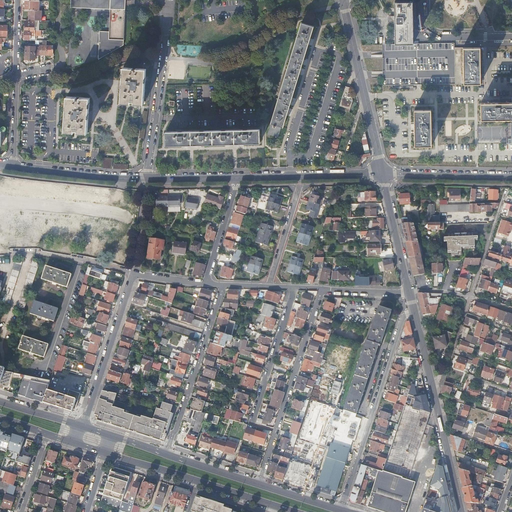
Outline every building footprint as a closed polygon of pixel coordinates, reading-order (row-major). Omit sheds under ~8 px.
[(25,0),(25,10),(29,10),(41,10),(42,10),(42,9),(38,8),(38,5),(40,5),(40,0),(38,0),(25,0)] [(126,5),(126,0),(70,0),(70,8),(71,8),(71,7),(111,9),(110,32),(100,31),(99,60),(123,46),(123,40),(124,40),(126,5)] [(415,44),(415,43),(413,43),(413,0),(395,1),(395,15),(395,22),(396,44),(415,44)] [(464,5),(461,0),(453,0),(457,9),(464,5)] [(29,10),(29,20),(41,20),(41,10),(29,10)] [(25,21),(25,30),(35,30),(35,21),(25,21)] [(301,22),(268,134),(278,137),(281,126),(283,127),(314,26),(301,22)] [(0,37),(4,38),(5,38),(8,38),(8,25),(0,24),(0,37)] [(41,35),(41,30),(35,30),(25,30),(25,36),(24,36),(24,39),(25,39),(25,40),(36,40),(37,35),(41,35)] [(382,84),(454,83),(453,47),(453,42),(415,43),(415,44),(396,44),(381,45),(382,84)] [(35,55),(39,55),(39,54),(40,46),(26,46),(25,59),(35,59),(35,55)] [(462,83),(462,47),(453,47),(454,83),(462,83)] [(462,47),(462,83),(480,82),(480,70),(480,47),(462,47)] [(135,101),(135,102),(144,102),(147,68),(137,68),(134,68),(134,69),(137,70),(134,70),(134,68),(124,67),(121,101),(131,101),(131,100),(135,101)] [(350,88),(346,86),(339,109),(346,111),(349,112),(353,100),(352,100),(351,96),(352,95),(352,94),(352,93),(351,93),(350,93),(349,93),(348,94),(350,88)] [(78,130),(78,131),(88,132),(90,98),(81,97),(80,99),(77,99),(77,97),(67,96),(65,130),(75,131),(75,130),(78,130)] [(511,101),(508,102),(481,102),(481,119),(508,119),(511,118),(511,101)] [(431,145),(431,109),(414,109),(415,127),(415,145),(431,145)] [(337,122),(335,121),(333,126),(335,126),(347,130),(350,122),(347,121),(347,119),(344,118),(343,120),(341,119),(339,125),(337,124),(337,122)] [(335,131),(334,135),(336,136),(336,137),(340,138),(342,132),(343,133),(344,130),(335,128),(334,130),(335,131)] [(227,130),(223,144),(260,143),(260,129),(227,130)] [(356,129),(347,158),(351,159),(354,148),(353,148),(355,143),(358,144),(362,132),(357,130),(357,129),(356,129)] [(223,144),(227,130),(166,132),(166,145),(223,144)] [(334,136),(331,135),(327,146),(336,149),(339,141),(334,139),(334,136)] [(336,149),(327,146),(325,153),(328,154),(327,157),(334,159),(336,149)] [(357,154),(354,165),(359,165),(362,157),(369,155),(370,153),(370,152),(365,153),(361,154),(361,155),(357,154)] [(102,168),(112,168),(113,158),(103,157),(102,168)] [(460,189),(447,190),(447,193),(449,193),(449,200),(454,200),(454,199),(460,199),(460,189)] [(489,190),(489,199),(497,200),(498,190),(489,190)] [(364,196),(364,197),(364,201),(376,200),(376,196),(375,196),(375,192),(360,192),(360,196),(364,196)] [(270,194),(268,201),(279,204),(281,197),(270,194)] [(312,194),(309,202),(320,205),(323,198),(312,194)] [(408,194),(399,194),(400,204),(409,204),(408,194)] [(169,207),(169,195),(157,196),(157,207),(169,207)] [(181,195),(169,195),(169,207),(181,206),(181,195)] [(207,195),(204,204),(222,209),(224,201),(223,201),(224,197),(219,196),(219,198),(207,195)] [(199,198),(187,196),(186,207),(197,210),(199,198)] [(238,206),(247,209),(250,199),(241,196),(238,206)] [(279,204),(268,201),(265,209),(276,212),(279,204)] [(320,205),(309,202),(307,209),(311,211),(310,216),(316,218),(320,205)] [(447,205),(440,205),(440,208),(440,212),(471,211),(471,212),(492,212),(492,209),(496,209),(497,206),(498,206),(499,203),(447,205)] [(425,219),(425,223),(428,223),(440,223),(440,218),(440,215),(438,215),(438,216),(434,216),(434,204),(428,204),(428,219),(427,219),(425,219)] [(238,206),(237,206),(235,211),(245,214),(247,209),(238,206)] [(365,217),(376,217),(375,207),(365,207),(365,217)] [(234,212),(231,223),(240,226),(243,215),(234,212)] [(510,229),(511,229),(511,226),(511,225),(502,221),(496,234),(506,238),(510,229)] [(329,225),(328,230),(332,231),(332,230),(337,231),(338,223),(333,222),(333,226),(329,225)] [(258,232),(269,236),(272,226),(261,223),(258,232)] [(299,233),(310,236),(314,227),(303,223),(299,233)] [(402,223),(406,242),(417,242),(413,227),(420,227),(419,223),(408,223),(402,223)] [(209,227),(205,240),(209,242),(209,239),(213,240),(215,232),(213,231),(214,228),(209,227)] [(226,237),(227,237),(233,239),(235,240),(238,230),(229,227),(226,237)] [(354,238),(354,231),(337,231),(338,242),(344,242),(344,238),(354,238)] [(370,238),(370,244),(380,244),(379,231),(360,231),(361,238),(370,238)] [(266,245),(269,236),(258,232),(255,241),(266,245)] [(307,246),(310,236),(299,233),(297,242),(307,246)] [(478,234),(445,234),(445,241),(447,241),(447,251),(451,251),(451,256),(454,256),(454,255),(457,254),(457,253),(461,253),(461,249),(475,249),(474,241),(478,241),(478,234)] [(151,238),(148,257),(160,259),(162,249),(163,249),(164,240),(151,238)] [(226,240),(225,239),(224,244),(225,244),(224,246),(226,247),(235,250),(237,243),(232,242),(226,240)] [(193,241),(190,250),(198,252),(200,244),(193,241)] [(175,242),(173,252),(186,254),(187,243),(175,242)] [(417,242),(406,242),(414,276),(424,274),(417,242)] [(370,244),(367,244),(367,255),(377,254),(377,253),(381,253),(381,244),(380,244),(370,244)] [(510,248),(505,246),(502,255),(511,258),(511,257),(511,254),(508,253),(510,248)] [(502,255),(490,251),(489,256),(510,263),(511,258),(502,255)] [(249,263),(260,267),(262,259),(251,255),(249,263)] [(292,256),(290,264),(301,267),(303,259),(292,256)] [(479,265),(481,259),(465,258),(462,268),(464,269),(464,267),(467,268),(467,265),(479,265)] [(3,301),(17,259),(16,259),(3,301)] [(17,259),(3,301),(9,303),(22,261),(17,259)] [(18,306),(25,308),(40,261),(33,259),(18,306)] [(392,259),(382,261),(385,270),(394,268),(392,259)] [(497,263),(485,259),(483,264),(488,266),(490,267),(489,268),(491,268),(491,267),(493,268),(490,276),(489,280),(491,281),(495,269),(497,263)] [(196,263),(193,274),(196,274),(196,276),(199,277),(199,276),(202,276),(206,265),(196,263)] [(257,274),(260,267),(249,263),(246,271),(257,274)] [(432,263),(432,273),(442,273),(442,264),(432,263)] [(301,267),(290,264),(287,271),(298,275),(301,267)] [(46,265),(42,278),(67,287),(72,274),(46,265)] [(223,266),(220,277),(228,280),(229,278),(230,278),(233,269),(223,266)] [(329,275),(330,270),(322,268),(320,280),(329,282),(330,276),(329,275)] [(310,270),(307,281),(312,283),(316,272),(310,270)] [(349,272),(338,272),(335,272),(334,280),(338,280),(338,281),(349,281),(349,272)] [(357,274),(355,274),(355,285),(369,285),(380,284),(379,277),(369,278),(357,277),(357,274)] [(465,279),(459,277),(456,287),(464,290),(467,280),(466,280),(465,279)] [(478,287),(488,290),(490,283),(490,282),(488,282),(485,281),(483,280),(483,278),(482,278),(481,279),(478,287)] [(510,300),(511,293),(511,281),(506,279),(500,296),(510,300)] [(115,295),(119,284),(111,282),(110,282),(107,292),(108,292),(115,295)] [(141,291),(141,293),(142,293),(146,295),(152,296),(154,291),(147,288),(148,285),(143,283),(141,291)] [(490,283),(488,290),(496,293),(498,287),(498,285),(497,285),(494,284),(490,283)] [(174,298),(176,290),(177,289),(171,287),(167,296),(174,298)] [(202,289),(199,297),(208,300),(211,292),(202,289)] [(228,290),(227,298),(237,299),(238,291),(228,290)] [(265,299),(278,304),(281,295),(268,291),(265,299)] [(113,302),(115,295),(108,292),(105,299),(113,302)] [(431,306),(434,305),(436,305),(438,305),(442,294),(436,293),(418,292),(421,308),(431,306)] [(146,295),(142,293),(141,294),(136,293),(134,298),(133,298),(132,300),(133,300),(133,302),(143,305),(146,295)] [(301,304),(309,307),(313,295),(305,293),(303,296),(303,297),(302,297),(301,298),(302,299),(301,304)] [(232,310),(234,310),(237,310),(238,299),(237,299),(227,298),(225,298),(224,306),(232,307),(232,310)] [(196,306),(205,309),(208,302),(199,299),(196,306)] [(35,300),(31,313),(54,320),(59,308),(35,300)] [(111,304),(100,301),(97,311),(100,312),(107,315),(111,304)] [(326,302),(324,308),(331,311),(334,304),(326,302)] [(473,310),(487,315),(490,306),(476,302),(473,310)] [(265,303),(261,314),(265,316),(266,316),(271,317),(275,306),(265,303)] [(442,303),(436,319),(448,323),(454,307),(442,303)] [(131,304),(127,316),(138,320),(142,308),(131,304)] [(205,313),(206,309),(205,309),(196,306),(192,304),(190,310),(194,311),(194,312),(202,315),(203,312),(205,313)] [(436,313),(438,305),(436,305),(434,305),(431,306),(421,308),(423,315),(436,313)] [(366,340),(343,410),(353,413),(356,414),(378,346),(380,346),(392,310),(379,306),(367,341),(366,340)] [(142,308),(138,320),(149,323),(151,318),(153,312),(142,308)] [(220,312),(219,318),(228,320),(230,315),(233,316),(234,310),(232,310),(225,308),(224,313),(220,312)] [(296,317),(305,320),(308,313),(303,311),(304,310),(299,308),(296,316),(295,316),(295,317),(296,317)] [(493,317),(496,318),(499,310),(491,308),(488,315),(493,317)] [(496,318),(494,323),(497,324),(498,320),(499,320),(500,319),(504,321),(506,313),(500,311),(499,310),(496,318)] [(185,311),(181,321),(204,328),(206,323),(193,319),(194,314),(185,311)] [(107,315),(100,312),(97,321),(106,324),(109,315),(107,315)] [(328,324),(333,325),(335,321),(329,319),(331,315),(322,313),(320,320),(328,323),(328,324)] [(504,321),(503,323),(504,323),(505,322),(511,324),(511,314),(506,313),(504,321)] [(290,315),(287,325),(290,326),(293,319),(295,320),(297,321),(295,326),(303,328),(305,320),(296,317),(293,316),(290,315)] [(76,319),(72,317),(70,322),(75,323),(74,325),(81,327),(84,318),(77,316),(76,319)] [(272,329),(276,319),(271,317),(266,316),(264,321),(262,327),(266,329),(267,327),(272,329)] [(128,317),(125,326),(136,330),(139,331),(140,329),(135,328),(137,320),(128,317)] [(466,317),(464,323),(468,325),(469,322),(473,323),(474,320),(466,317)] [(151,318),(149,323),(164,328),(183,334),(185,329),(151,318)] [(231,336),(236,322),(228,320),(219,318),(217,324),(226,326),(224,334),(231,336)] [(406,322),(401,336),(406,335),(412,334),(409,322),(406,322)] [(106,331),(107,325),(96,323),(95,329),(106,331)] [(480,336),(484,324),(479,323),(474,336),(478,337),(478,338),(477,338),(475,342),(474,345),(477,345),(480,338),(480,336)] [(489,326),(484,324),(480,336),(481,337),(485,338),(488,329),(488,328),(489,326)] [(317,330),(330,335),(331,331),(328,330),(328,328),(319,325),(317,330)] [(136,330),(125,326),(123,334),(132,337),(134,331),(136,331),(136,330)] [(185,329),(184,335),(189,337),(193,338),(195,332),(189,330),(185,329)] [(326,338),(329,339),(330,335),(317,330),(314,339),(322,341),(323,337),(326,338)] [(444,335),(433,338),(436,349),(447,346),(446,341),(451,342),(453,334),(443,330),(444,335)] [(489,337),(487,340),(490,341),(492,342),(495,343),(496,343),(499,333),(500,332),(496,331),(494,335),(493,338),(489,337)] [(224,334),(218,332),(214,344),(222,346),(224,347),(226,342),(227,342),(228,340),(231,341),(233,337),(231,336),(224,334)] [(503,343),(502,345),(506,347),(508,347),(511,341),(509,340),(511,335),(503,333),(503,334),(502,335),(501,335),(500,337),(499,340),(501,341),(501,340),(503,341),(503,343)] [(300,337),(291,334),(291,335),(292,336),(291,337),(290,337),(288,342),(298,345),(300,337)] [(412,334),(406,335),(406,339),(402,340),(403,341),(402,342),(404,352),(415,349),(412,334)] [(90,343),(99,345),(101,337),(93,335),(90,343)] [(21,341),(18,351),(44,359),(49,344),(23,336),(22,340),(21,340),(21,341)] [(132,339),(123,336),(120,345),(128,348),(132,339)] [(260,336),(257,343),(260,344),(268,347),(271,338),(266,336),(265,338),(260,336)] [(161,338),(159,343),(159,344),(166,346),(168,340),(161,338)] [(240,349),(243,340),(236,338),(235,340),(232,350),(236,351),(239,352),(239,351),(240,349)] [(247,340),(243,339),(243,340),(240,349),(250,352),(251,348),(249,347),(249,348),(246,347),(247,340)] [(187,340),(184,349),(193,351),(196,342),(195,342),(195,340),(194,340),(194,342),(187,340)] [(308,349),(318,352),(318,351),(317,350),(319,343),(311,340),(308,349)] [(487,340),(486,340),(485,343),(484,343),(481,351),(486,353),(490,341),(487,340)] [(90,343),(85,341),(84,345),(88,347),(87,348),(89,348),(88,351),(96,354),(99,345),(90,343)] [(462,341),(459,349),(472,353),(474,345),(462,341)] [(490,341),(486,353),(491,354),(495,343),(492,342),(490,341)] [(214,344),(211,343),(208,353),(217,356),(217,354),(220,355),(222,351),(221,350),(222,346),(214,344)] [(67,346),(62,344),(59,354),(62,355),(64,356),(67,346)] [(266,352),(268,347),(260,344),(258,352),(263,353),(264,351),(266,352)] [(130,350),(120,347),(116,357),(126,361),(130,350)] [(497,350),(495,356),(506,359),(510,348),(508,347),(506,347),(505,350),(504,349),(503,352),(497,350)] [(250,352),(240,349),(239,351),(249,354),(249,355),(252,356),(253,354),(254,354),(254,355),(256,356),(255,360),(256,360),(255,364),(262,366),(265,356),(250,352)] [(318,352),(308,349),(307,353),(314,356),(313,357),(315,357),(314,361),(315,361),(318,363),(321,363),(324,354),(318,352)] [(239,352),(236,351),(233,360),(229,359),(228,361),(235,364),(239,352)] [(178,360),(187,363),(190,355),(180,352),(179,357),(175,356),(174,359),(178,360)] [(283,352),(280,360),(289,363),(292,355),(283,352)] [(96,356),(88,353),(85,362),(94,364),(96,356)] [(145,370),(149,372),(151,368),(152,364),(151,364),(154,358),(144,355),(143,361),(148,362),(145,370)] [(216,357),(208,355),(205,364),(213,367),(216,357)] [(472,361),(459,356),(455,368),(463,370),(466,361),(468,362),(468,363),(471,364),(472,361)] [(479,358),(474,356),(472,361),(471,364),(477,365),(479,358)] [(126,361),(116,357),(114,357),(113,362),(123,365),(123,367),(124,367),(126,361)] [(417,367),(419,367),(417,358),(403,357),(402,366),(394,364),(391,375),(392,375),(400,378),(404,367),(405,367),(409,368),(416,369),(417,367)] [(317,365),(318,363),(315,361),(314,361),(305,358),(302,366),(303,367),(307,368),(309,363),(317,365)] [(184,373),(187,363),(178,360),(176,364),(178,365),(175,372),(181,373),(181,372),(184,373)] [(84,369),(83,372),(90,375),(93,366),(85,364),(83,369),(84,369)] [(251,365),(248,373),(258,377),(261,368),(251,365)] [(511,369),(498,365),(497,368),(509,372),(508,376),(511,377),(511,369)] [(217,369),(206,366),(204,374),(214,378),(217,369)] [(485,367),(482,375),(491,378),(494,370),(485,367)] [(15,372),(5,370),(0,385),(0,389),(4,391),(5,387),(6,387),(7,387),(9,386),(10,385),(15,372)] [(115,384),(118,385),(122,374),(118,372),(110,370),(107,378),(112,379),(116,381),(115,384)] [(496,372),(493,381),(502,383),(505,372),(503,371),(502,373),(499,372),(498,373),(496,372)] [(123,375),(121,382),(129,385),(131,380),(129,379),(130,375),(124,373),(123,373),(122,375),(123,375)] [(180,386),(182,378),(167,373),(165,377),(169,378),(169,379),(171,380),(169,385),(174,386),(175,384),(180,386)] [(29,375),(25,374),(18,395),(22,396),(27,380),(29,375)] [(310,386),(313,387),(317,375),(314,374),(312,380),(298,376),(296,381),(297,382),(305,385),(310,386)] [(50,380),(29,375),(27,380),(22,396),(43,402),(46,394),(47,390),(50,380)] [(253,387),(255,378),(245,375),(242,383),(253,387)] [(400,378),(392,375),(392,377),(391,379),(390,383),(397,385),(400,378)] [(209,379),(200,376),(197,385),(206,388),(209,379)] [(285,382),(277,379),(274,389),(275,389),(282,392),(285,382)] [(410,389),(412,382),(403,379),(403,382),(408,384),(407,388),(410,389)] [(303,393),(305,385),(297,382),(295,389),(299,390),(298,391),(303,393)] [(445,382),(441,394),(449,396),(453,384),(445,382)] [(397,385),(390,383),(389,387),(388,389),(388,391),(398,394),(400,390),(396,389),(397,385)] [(309,400),(309,399),(313,387),(310,386),(307,394),(304,393),(302,398),(309,400)] [(466,394),(479,398),(481,390),(469,386),(467,391),(466,394)] [(247,398),(249,392),(234,387),(230,399),(244,403),(246,397),(247,398)] [(199,388),(198,393),(201,394),(200,396),(205,398),(207,391),(199,388)] [(279,408),(284,392),(282,392),(275,389),(273,396),(272,399),(270,405),(278,407),(279,408)] [(67,396),(47,390),(46,394),(43,402),(50,405),(72,412),(73,410),(75,410),(80,393),(69,390),(67,396)] [(167,390),(163,402),(165,402),(171,404),(173,399),(174,399),(176,393),(167,390)] [(483,402),(491,404),(493,393),(486,391),(483,402)] [(106,397),(100,395),(95,416),(96,417),(97,422),(142,436),(149,439),(151,439),(153,437),(154,440),(163,444),(174,413),(171,412),(173,404),(171,404),(165,402),(162,409),(158,408),(155,420),(143,416),(143,418),(126,412),(126,410),(116,407),(114,407),(115,405),(118,394),(108,392),(106,397)] [(384,400),(395,403),(396,403),(398,396),(387,392),(384,400)] [(407,397),(405,404),(430,413),(426,395),(416,397),(408,394),(407,397)] [(505,401),(504,400),(502,405),(501,410),(499,415),(508,418),(508,419),(510,412),(507,411),(511,398),(509,397),(510,395),(507,394),(506,396),(506,397),(505,401)] [(492,407),(501,410),(502,405),(504,398),(500,397),(498,396),(494,395),(491,404),(493,405),(492,407)] [(205,401),(194,398),(190,409),(191,410),(201,412),(205,401)] [(294,399),(292,407),(301,410),(304,402),(294,399)] [(309,400),(303,416),(309,418),(315,401),(309,399),(309,400)] [(393,408),(402,411),(404,406),(401,405),(396,403),(395,403),(393,408)] [(467,417),(471,406),(469,405),(461,403),(457,414),(467,417)] [(242,404),(239,411),(247,413),(249,406),(242,404)] [(276,411),(278,407),(270,405),(268,404),(265,414),(272,416),(274,411),(276,411)] [(371,493),(367,506),(383,511),(405,511),(415,482),(411,481),(408,480),(412,468),(419,448),(430,413),(405,404),(404,405),(404,406),(402,411),(398,424),(396,431),(394,437),(393,440),(391,445),(391,447),(386,459),(384,466),(382,471),(378,470),(377,476),(371,493)] [(190,409),(186,408),(182,419),(187,420),(191,410),(190,409)] [(343,410),(340,409),(338,415),(351,419),(353,413),(343,410)] [(206,413),(201,412),(191,410),(187,420),(186,424),(194,426),(192,431),(199,433),(204,418),(206,413)] [(235,411),(232,410),(229,419),(230,419),(233,420),(240,422),(243,413),(235,411)] [(381,411),(378,418),(388,421),(390,414),(381,411)] [(326,458),(345,464),(350,449),(356,450),(367,417),(356,414),(353,413),(351,419),(345,437),(348,438),(345,447),(331,442),(326,458)] [(263,419),(257,417),(256,422),(266,425),(267,423),(269,423),(270,422),(271,422),(273,416),(272,416),(265,414),(263,419)] [(499,415),(494,414),(491,423),(490,427),(489,429),(494,431),(494,430),(496,425),(498,420),(505,423),(505,424),(506,425),(508,418),(499,415)] [(386,428),(388,421),(378,418),(376,425),(378,425),(386,428)] [(453,428),(462,431),(466,420),(462,418),(461,421),(456,419),(453,428)] [(291,446),(293,447),(301,423),(295,421),(291,434),(289,434),(288,437),(282,435),(282,437),(281,437),(280,442),(288,445),(289,440),(292,441),(291,446)] [(378,425),(376,431),(384,433),(386,428),(378,425)] [(479,428),(476,427),(473,436),(485,440),(489,429),(490,427),(486,426),(486,427),(480,426),(479,428)] [(272,431),(257,427),(255,430),(270,435),(272,431)] [(0,450),(7,452),(12,436),(5,434),(5,432),(0,429),(0,450)] [(489,429),(485,440),(484,442),(493,445),(498,431),(494,430),(494,431),(489,429)] [(388,439),(393,440),(394,437),(391,436),(384,433),(376,431),(375,430),(372,438),(387,443),(388,439)] [(25,438),(13,434),(12,436),(7,452),(5,458),(17,462),(18,457),(19,456),(25,438)] [(185,441),(195,445),(198,435),(195,434),(195,435),(194,435),(193,436),(187,434),(185,441)] [(468,441),(460,438),(451,435),(454,450),(463,453),(468,441)] [(210,447),(212,439),(202,436),(199,446),(209,449),(210,447)] [(227,442),(213,438),(212,439),(210,447),(224,451),(227,442)] [(224,451),(223,452),(227,453),(227,452),(234,454),(237,444),(227,441),(227,442),(224,451)] [(377,456),(378,453),(381,445),(384,446),(384,445),(372,441),(368,453),(377,456)] [(284,456),(289,458),(292,452),(286,450),(288,445),(280,442),(278,448),(282,449),(282,450),(283,451),(284,450),(285,450),(284,456)] [(422,449),(419,448),(412,468),(415,469),(422,449)] [(496,450),(491,449),(487,461),(490,462),(493,454),(494,454),(496,450)] [(50,450),(47,460),(54,462),(58,452),(50,450)] [(239,451),(236,461),(245,464),(248,454),(239,451)] [(261,458),(248,454),(245,464),(258,468),(261,458)] [(18,457),(17,462),(22,463),(29,465),(31,458),(23,455),(22,458),(19,456),(18,457)] [(499,455),(497,462),(505,464),(507,459),(506,459),(507,457),(503,455),(503,457),(499,455)] [(65,456),(62,464),(68,465),(67,466),(76,468),(79,459),(71,456),(70,458),(65,456)] [(376,463),(384,466),(386,459),(380,457),(379,456),(376,463)] [(83,457),(79,471),(84,473),(87,464),(91,465),(93,460),(83,457)] [(345,464),(326,458),(317,484),(322,486),(326,488),(331,489),(336,490),(345,464)] [(367,466),(378,470),(382,471),(384,466),(376,463),(367,460),(365,465),(367,466)] [(266,471),(275,473),(277,466),(278,463),(277,462),(276,463),(269,461),(266,471)] [(486,472),(457,462),(458,468),(470,472),(476,474),(483,476),(484,473),(485,474),(486,472)] [(363,478),(365,472),(367,466),(365,465),(361,464),(354,486),(353,486),(350,498),(351,501),(355,503),(359,490),(363,478)] [(507,468),(499,465),(494,480),(502,482),(507,468)] [(21,472),(17,471),(16,475),(20,476),(25,477),(28,468),(23,466),(21,472)] [(101,502),(120,508),(122,501),(131,472),(112,466),(101,502)] [(276,477),(282,479),(286,467),(285,466),(284,468),(279,466),(277,466),(275,473),(274,476),(276,477)] [(365,472),(377,476),(378,470),(367,466),(365,472)] [(470,472),(458,468),(460,476),(463,488),(472,486),(471,481),(470,481),(469,474),(470,474),(470,472)] [(441,469),(436,471),(434,477),(433,480),(435,480),(438,479),(438,480),(443,478),(441,469)] [(54,474),(52,473),(46,471),(44,470),(41,480),(51,483),(52,480),(54,480),(54,478),(53,477),(54,474)] [(5,471),(2,481),(13,485),(16,474),(13,473),(5,471)] [(76,481),(85,483),(87,478),(85,477),(86,473),(84,473),(79,471),(79,472),(78,475),(77,477),(76,481)] [(480,484),(483,476),(476,474),(475,476),(474,482),(480,484)] [(355,503),(360,504),(365,487),(364,486),(366,482),(364,481),(364,479),(363,478),(359,490),(355,503)] [(0,480),(0,492),(5,494),(10,495),(11,494),(11,492),(13,488),(14,485),(13,485),(2,481),(0,480)] [(131,496),(130,497),(132,497),(131,500),(134,502),(136,497),(140,483),(135,481),(130,495),(131,496)] [(49,489),(50,485),(40,482),(37,491),(47,494),(48,491),(51,492),(52,490),(49,489)] [(140,493),(139,495),(139,496),(150,500),(155,485),(143,482),(140,493)] [(75,483),(72,493),(80,495),(83,485),(75,483)] [(167,488),(160,486),(157,496),(154,504),(156,505),(156,503),(158,504),(160,499),(158,498),(159,496),(164,498),(167,488)] [(190,491),(175,486),(174,491),(188,496),(190,491)] [(474,493),(472,486),(463,488),(466,501),(466,503),(480,504),(485,490),(485,489),(481,487),(480,487),(479,487),(478,486),(477,490),(481,492),(478,500),(477,500),(476,501),(474,495),(474,493)] [(491,492),(499,495),(501,489),(491,487),(491,488),(492,488),(491,492)] [(174,491),(171,491),(167,502),(176,505),(173,511),(167,511),(168,508),(167,508),(168,507),(166,506),(164,511),(182,511),(188,496),(174,491)] [(441,492),(438,491),(435,502),(433,507),(432,509),(432,510),(434,511),(441,492)] [(497,500),(499,495),(491,492),(490,492),(489,493),(490,493),(489,498),(497,500)] [(46,501),(47,496),(37,493),(34,501),(45,504),(46,501)] [(70,500),(69,503),(76,505),(78,499),(79,500),(80,495),(72,493),(71,497),(72,498),(71,500),(70,500)] [(5,494),(1,506),(11,509),(14,497),(10,495),(5,494)] [(202,497),(197,495),(192,510),(196,511),(195,511),(234,511),(235,511),(233,511),(234,508),(225,506),(226,503),(202,495),(202,497)] [(453,511),(449,496),(448,495),(444,508),(442,511),(453,511)] [(52,511),(53,511),(57,499),(51,497),(49,502),(46,511),(52,511)] [(120,508),(119,509),(127,511),(130,511),(134,502),(131,500),(132,497),(130,497),(128,503),(122,501),(120,508)] [(494,507),(497,500),(489,498),(488,497),(487,498),(489,499),(487,505),(494,507)] [(75,511),(77,506),(76,505),(69,503),(68,503),(65,511),(75,511)]
